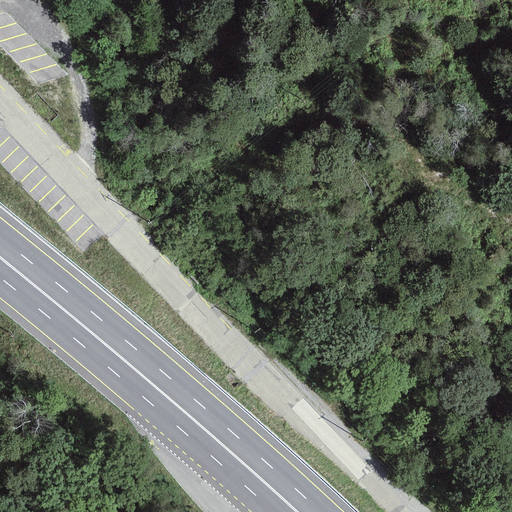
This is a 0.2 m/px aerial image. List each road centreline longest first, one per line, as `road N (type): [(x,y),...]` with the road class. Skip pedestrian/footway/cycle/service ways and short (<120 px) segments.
road 1 (unclassified): [(399,511),(0,98)]
road 2 (primary): [(114,353),(296,511)]
road 3 (track): [(0,5),(31,20),(64,59),(86,107),(88,187)]
road 4 (unclassified): [(114,353),(218,511)]
road 5 (primary): [(0,258),(114,353)]
